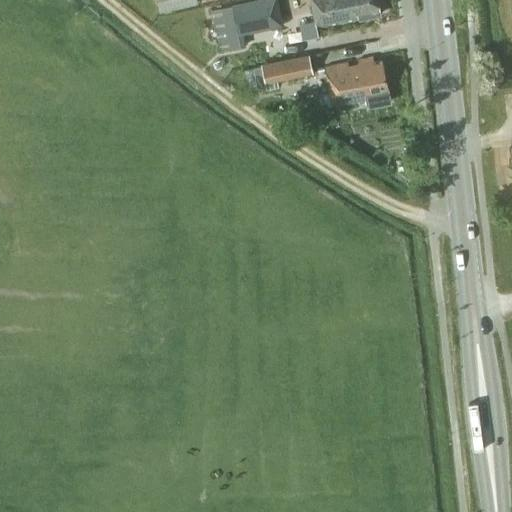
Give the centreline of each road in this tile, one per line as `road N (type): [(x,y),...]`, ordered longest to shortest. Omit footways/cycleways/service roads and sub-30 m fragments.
road 1 (primary): [(494,511),(434,0)]
road 2 (track): [(101,0),(261,128),(332,175),(431,220)]
